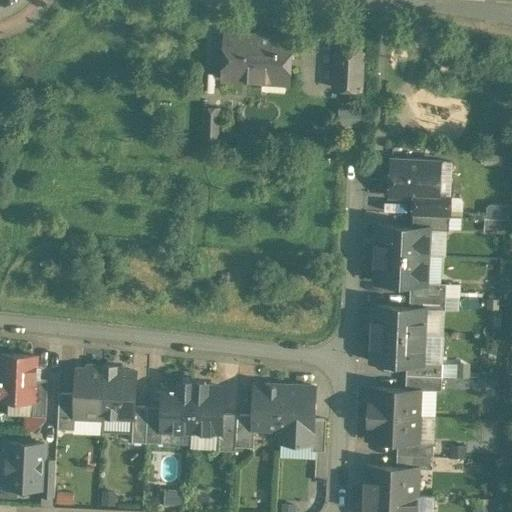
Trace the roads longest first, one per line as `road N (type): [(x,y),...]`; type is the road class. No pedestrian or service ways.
road 1 (residential): [(352,356),(0,320)]
road 2 (residential): [(352,356),(358,172),(378,155),(378,144)]
road 3 (residential): [(339,511),(352,356)]
